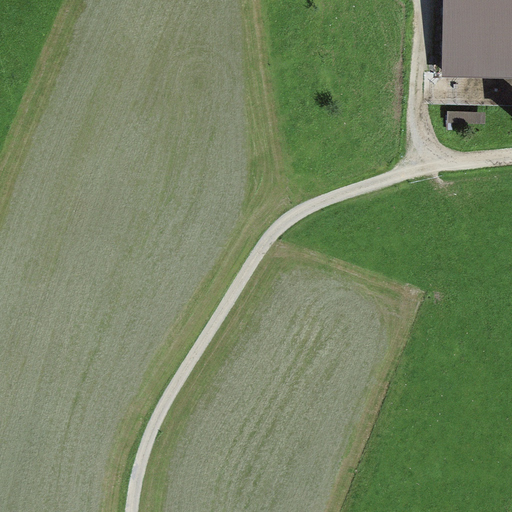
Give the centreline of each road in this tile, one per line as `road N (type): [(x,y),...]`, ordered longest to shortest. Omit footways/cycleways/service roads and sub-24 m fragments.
road 1 (track): [(135,511),(150,437),(271,237),(318,204),(433,167),(511,158)]
road 2 (track): [(419,0),(422,171)]
